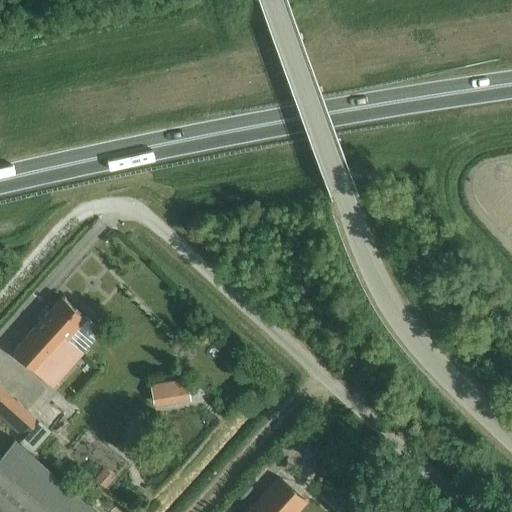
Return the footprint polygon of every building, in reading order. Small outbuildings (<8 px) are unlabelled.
[(148,280),(155,274),(147,266),(140,273),(148,280)] [(61,296),(12,351),(51,386),(82,351),(100,331),(84,317),(61,296)] [(187,379),(168,383),(171,401),(191,397),(187,379)] [(6,391),(0,397),(0,415),(21,434),(36,418),(6,391)] [(0,511),(96,511),(14,438),(0,453),(0,511)] [(104,468),(94,479),(104,487),(114,476),(104,468)] [(279,477),(246,511),(293,511),(304,500),(279,477)]
